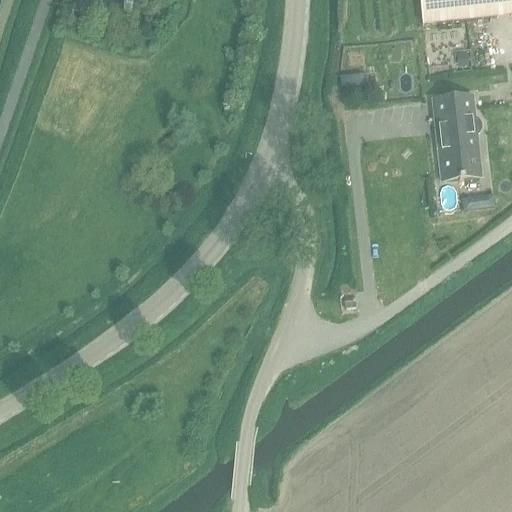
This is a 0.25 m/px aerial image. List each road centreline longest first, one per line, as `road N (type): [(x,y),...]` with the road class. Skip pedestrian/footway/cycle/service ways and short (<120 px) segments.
road 1 (tertiary): [(0,415),(84,366),(199,270),(243,213),(276,145)]
road 2 (tertiary): [(237,511),(249,425),(308,270),(302,187),(276,145)]
road 3 (tertiary): [(276,145),(297,0)]
